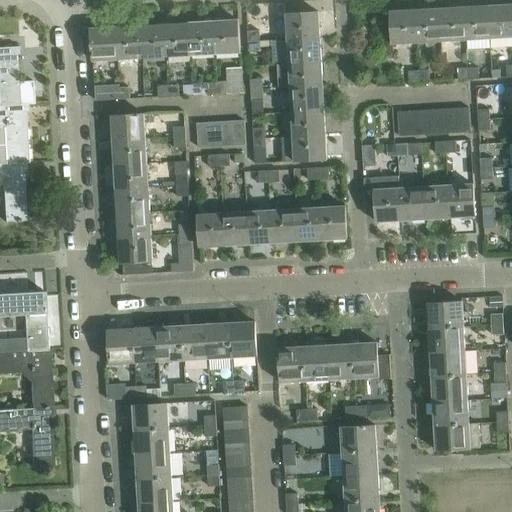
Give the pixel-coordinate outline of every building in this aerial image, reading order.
[(511,5),(489,7),(491,39),(511,37),(511,5)] [(489,7),(464,8),(466,40),(491,39),(489,7)] [(464,8),(440,10),(442,42),(466,40),(464,8)] [(440,10),(416,11),(417,43),(442,42),(440,10)] [(417,43),(416,11),(391,12),(392,45),(417,43)] [(287,14),(288,40),(320,38),(319,12),(287,14)] [(239,21),(214,22),(216,55),(241,53),(239,21)] [(214,22),(189,24),(192,56),(216,55),(214,22)] [(189,24),(165,25),(167,57),(192,56),(189,24)] [(165,25),(140,26),(143,59),(167,57),(165,25)] [(140,26),(116,28),(118,60),(143,59),(140,26)] [(118,60),(116,28),(91,29),(93,61),(118,60)] [(248,32),(248,42),(260,41),(259,31),(248,32)] [(320,38),(288,40),(290,64),(322,62),(320,38)] [(260,41),(248,42),(249,52),(261,52),(260,41)] [(0,107),(28,105),(34,105),(32,81),(19,82),(17,49),(20,48),(20,47),(0,48),(0,107)] [(322,62),(290,64),(291,88),(323,86),(322,62)] [(478,68),(468,69),(469,81),(479,80),(478,68)] [(469,81),(468,69),(458,69),(458,81),(469,81)] [(429,71),(419,72),(419,83),(430,83),(429,71)] [(419,83),(419,72),(408,72),(409,84),(419,83)] [(251,80),(251,91),(263,90),(262,80),(251,80)] [(228,82),(217,83),(218,95),(228,94),(228,82)] [(218,95),(217,83),(207,83),(208,95),(218,95)] [(179,85),(168,86),(169,97),(179,97),(179,85)] [(120,100),(119,88),(114,88),(114,86),(95,87),(96,101),(120,100)] [(169,97),(168,86),(158,86),(159,98),(169,97)] [(323,86),(291,88),(292,113),(325,111),(323,86)] [(130,88),(119,88),(120,100),(130,99),(130,88)] [(263,90),(251,91),(252,101),(264,100),(263,90)] [(0,127),(5,128),(7,164),(29,163),(26,106),(28,106),(28,105),(0,107),(0,127)] [(449,108),(438,109),(439,133),(451,133),(449,108)] [(457,109),(449,108),(451,133),(459,133),(457,109)] [(438,109),(422,111),(423,136),(439,133),(438,109)] [(469,109),(457,109),(459,133),(471,133),(469,109)] [(478,111),(478,121),(490,121),(489,110),(478,111)] [(325,111),(292,113),(294,137),(326,135),(325,111)] [(422,111),(410,112),(411,136),(423,136),(422,111)] [(411,136),(410,112),(398,113),(400,137),(411,136)] [(112,116),(114,141),(146,139),(145,114),(112,116)] [(245,121),(233,122),(234,146),(246,145),(245,121)] [(490,121),(478,121),(479,131),(490,131),(490,121)] [(221,122),(209,123),(211,147),(223,147),(221,122)] [(233,122),(221,122),(223,147),(234,146),(233,122)] [(211,147),(209,123),(197,124),(199,148),(211,147)] [(174,128),(174,138),(186,137),(185,127),(174,128)] [(254,129),(254,139),(266,139),(265,128),(254,129)] [(326,135),(294,137),(295,162),(327,160),(326,135)] [(186,137),(174,138),(175,148),(187,148),(186,137)] [(146,139),(114,141),(115,166),(147,164),(146,139)] [(266,139),(254,139),(255,150),(267,149),(266,139)] [(446,154),(446,142),(435,143),(436,155),(446,154)] [(456,142),(446,142),(446,154),(457,154),(456,142)] [(398,157),(397,145),(387,146),(388,157),(398,157)] [(408,145),(397,145),(398,157),(408,156),(408,145)] [(230,154),(219,155),(220,167),(231,166),(230,154)] [(220,167),(219,155),(209,156),(210,168),(220,167)] [(480,160),(481,170),(493,169),(492,159),(480,160)] [(0,185),(3,186),(5,223),(27,222),(24,164),(29,164),(29,163),(7,164),(0,164),(0,185)] [(147,164),(115,166),(117,190),(149,188),(147,164)] [(328,168),(318,169),(319,180),(329,180),(328,168)] [(319,180),(318,169),(309,169),(310,181),(319,180)] [(493,169),(481,170),(481,180),(493,180),(493,169)] [(280,171),(269,172),(270,183),(280,183),(280,171)] [(270,183),(269,172),(259,172),(260,184),(270,183)] [(176,176),(177,187),(189,186),(188,176),(176,176)] [(473,185),(448,186),(450,219),(475,217),(473,185)] [(189,186),(177,187),(177,197),(189,196),(189,186)] [(448,186),(424,188),(426,220),(450,219),(448,186)] [(149,188),(117,190),(118,215),(150,213),(149,188)] [(424,188),(400,189),(402,221),(426,220),(424,188)] [(402,221),(400,189),(375,190),(376,223),(402,221)] [(346,207),(321,208),(323,240),(348,239),(346,207)] [(321,208),(296,210),(298,242),(323,240),(321,208)] [(483,208),(483,219),(495,218),(495,208),(483,208)] [(296,210),(272,211),(274,243),(298,242),(296,210)] [(272,211),(248,212),(250,245),(274,243),(272,211)] [(248,212),(223,214),(225,246),(250,245),(248,212)] [(150,213),(118,215),(119,239),(151,237),(150,213)] [(225,246),(223,214),(198,215),(200,248),(225,246)] [(495,218),(483,219),(484,229),(496,228),(495,218)] [(179,225),(180,236),(191,235),(191,225),(179,225)] [(191,235),(180,236),(180,246),(192,245),(191,235)] [(151,237),(119,239),(121,264),(153,262),(151,237)] [(0,316),(24,315),(26,352),(27,352),(53,351),(53,350),(48,351),(45,293),(0,295),(0,316)] [(503,296),(492,297),(492,307),(503,306),(503,305),(503,296)] [(428,304),(429,329),(463,327),(462,302),(428,304)] [(491,315),(491,325),(503,325),(502,314),(491,315)] [(255,322),(230,324),(232,358),(257,356),(255,322)] [(230,324),(206,325),(208,359),(232,358),(230,324)] [(206,325),(181,326),(184,361),(208,359),(206,325)] [(503,325),(491,325),(492,336),(504,335),(503,325)] [(181,326),(157,328),(159,362),(184,361),(181,326)] [(463,327),(429,329),(431,353),(465,351),(463,327)] [(157,328),(133,329),(135,363),(159,362),(157,328)] [(135,363),(133,329),(108,331),(110,365),(135,363)] [(377,343),(352,345),(354,379),(378,377),(378,380),(391,379),(390,355),(378,356),(377,343)] [(352,345),(328,346),(330,380),(354,379),(352,345)] [(328,346),(303,347),(305,382),(330,380),(328,346)] [(305,382),(303,347),(278,349),(280,383),(305,382)] [(0,374),(30,373),(32,410),(54,409),(51,352),(53,351),(27,352),(26,352),(0,353),(0,374)] [(465,351),(431,353),(432,377),(466,375),(465,351)] [(493,364),(494,374),(506,373),(505,363),(493,364)] [(506,373),(494,374),(495,384),(506,384),(506,373)] [(466,375),(432,377),(433,402),(467,400),(466,375)] [(244,381),(234,382),(234,393),(244,393),(244,381)] [(234,393),(234,382),(223,382),(224,394),(234,393)] [(185,396),(185,384),(175,385),(175,397),(185,396)] [(195,384),(185,384),(185,396),(196,395),(195,384)] [(147,386),(136,387),(137,399),(147,398),(147,386)] [(137,399),(136,387),(126,388),(127,399),(137,399)] [(467,400),(433,402),(435,426),(469,424),(467,400)] [(134,406),(135,431),(169,429),(168,404),(134,406)] [(366,406),(356,407),(356,419),(367,418),(366,406)] [(223,408),(224,420),(248,419),(248,407),(223,408)] [(356,419),(356,407),(345,408),(346,419),(356,419)] [(0,432),(31,431),(33,469),(54,467),(51,410),(54,409),(32,410),(0,411),(0,432)] [(317,409),(307,410),(307,422),(318,421),(317,409)] [(307,422),(307,410),(296,411),(297,422),(307,422)] [(496,412),(497,423),(508,422),(508,412),(496,412)] [(204,417),(205,427),(216,426),(216,416),(204,417)] [(248,419),(224,420),(225,432),(249,430),(248,419)] [(508,422),(497,423),(497,433),(509,432),(508,422)] [(469,424),(435,426),(436,451),(480,449),(479,424),(469,424)] [(216,426),(205,427),(205,437),(217,437),(216,426)] [(341,428),(342,453),(377,451),(375,426),(341,428)] [(169,429),(135,431),(136,455),(170,453),(169,429)] [(249,430),(225,432),(225,444),(250,442),(249,430)] [(250,442),(225,444),(226,455),(250,454),(250,442)] [(283,446),(284,456),(295,455),(295,445),(283,446)] [(377,451),(342,453),(344,477),(378,475),(377,451)] [(170,453),(136,455),(138,480),(172,478),(170,453)] [(250,454),(226,455),(227,467),(251,466),(250,454)] [(295,455),(284,456),(284,466),(296,466),(295,455)] [(207,465),(207,476),(219,475),(219,465),(207,465)] [(251,466),(227,467),(227,479),(252,478),(251,466)] [(219,475),(207,476),(208,486),(220,485),(219,475)] [(378,475),(344,477),(345,501),(379,499),(378,475)] [(172,478),(138,480),(139,504),(173,502),(172,478)] [(252,478),(227,479),(228,491),(252,489),(252,478)] [(252,489),(228,491),(229,503),(253,501),(252,489)] [(286,495),(287,505),(299,504),(298,494),(286,495)] [(380,511),(379,499),(345,501),(345,511),(380,511)] [(253,511),(253,501),(229,503),(229,511),(253,511)] [(173,511),(173,502),(139,504),(139,511),(173,511)]
